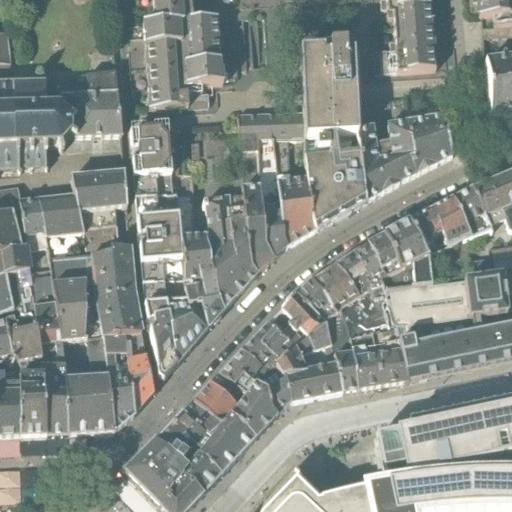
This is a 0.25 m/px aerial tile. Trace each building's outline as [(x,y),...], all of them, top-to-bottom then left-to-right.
[(151,0),(153,27),(142,27),(148,116),(208,112),(207,99),(186,100),(186,92),(222,89),(219,46),(218,22),(198,24),(197,16),(191,16),(190,0),(384,0),(385,4),(380,4),(380,12),(380,14),(386,14),(387,22),(392,21),(393,33),(394,46),(388,47),(389,57),(395,56),(396,78),(435,76),(430,9),(424,9),(423,0),(151,0)] [(511,0),(474,0),(475,6),(478,6),(479,21),(493,20),(494,31),(499,31),(511,30),(511,29),(511,0)] [(511,41),(511,30),(499,31),(494,31),(481,32),(483,43),(511,41)] [(0,68),(11,68),(7,37),(0,37),(0,68)] [(365,208),(357,135),(355,104),(353,104),(348,73),(350,73),(347,57),(345,57),(345,47),(328,48),(329,58),(323,59),(323,54),(305,55),(302,75),(304,75),(304,107),(302,107),(302,118),(304,145),(304,167),(305,179),(306,185),(314,236),(338,223),(365,208)] [(511,117),(511,63),(484,67),(487,96),(489,124),(511,117)] [(77,139),(76,143),(121,142),(115,77),(86,80),(75,81),(77,93),(44,94),(45,111),(57,111),(59,105),(61,107),(62,107),(60,112),(69,122),(74,119),(76,123),(71,125),(72,137),(77,139)] [(70,141),(76,143),(77,139),(72,137),(71,125),(76,123),(74,119),(69,122),(60,112),(62,107),(61,107),(59,105),(57,111),(45,111),(44,94),(44,90),(46,87),(45,85),(42,87),(28,88),(28,84),(25,84),(25,88),(15,88),(14,85),(10,85),(11,88),(0,88),(0,176),(14,176),(18,180),(21,177),(21,174),(29,174),(29,177),(31,177),(31,174),(44,173),(46,176),(48,175),(47,173),(46,152),(58,152),(60,157),(64,156),(61,150),(70,141)] [(288,145),(304,145),(302,118),(237,120),(238,142),(238,161),(256,160),(257,141),(271,141),(271,145),(288,145)] [(408,127),(415,181),(452,162),(445,138),(443,121),(408,127)] [(398,189),(415,181),(408,127),(388,130),(390,147),(374,149),(372,132),(357,135),(365,208),(398,190),(398,189)] [(133,181),(171,179),(167,140),(165,140),(165,135),(129,138),(133,181)] [(273,265),(286,253),(278,217),(276,187),(271,145),(271,141),(257,141),(256,160),(257,180),(265,250),(273,265)] [(286,253),(314,236),(306,185),(290,186),(288,145),(271,145),(276,187),(278,217),(286,253)] [(257,180),(256,160),(238,161),(239,180),(242,202),(248,250),(256,280),(273,265),(265,250),(257,180)] [(109,253),(118,253),(115,215),(127,213),(124,179),(124,176),(97,179),(71,181),(72,199),(74,199),(82,239),(85,260),(89,260),(110,259),(109,253)] [(471,194),(489,231),(504,225),(508,238),(511,236),(511,178),(511,177),(471,194)] [(134,202),(172,199),(171,179),(133,181),(134,202)] [(40,254),(48,253),(46,243),(39,204),(20,206),(18,194),(0,196),(0,218),(12,215),(20,214),(24,241),(24,251),(27,250),(28,256),(40,254)] [(491,235),(489,231),(471,194),(463,198),(452,204),(472,242),(479,240),(491,235)] [(39,204),(46,243),(66,241),(82,239),(74,199),(72,199),(56,201),(39,204)] [(137,224),(178,221),(176,199),(172,199),(134,202),(137,224)] [(223,315),(256,280),(248,250),(242,202),(204,207),(208,241),(205,241),(218,308),(223,315)] [(407,228),(426,262),(437,257),(431,244),(441,239),(448,253),(472,242),(452,204),(407,228)] [(0,218),(0,256),(21,252),(12,215),(0,218)] [(138,246),(180,243),(178,221),(137,224),(138,246)] [(413,291),(415,291),(432,289),(429,262),(426,262),(407,228),(382,241),(400,275),(384,282),(381,284),(385,294),(413,291)] [(214,325),(223,315),(218,308),(205,241),(180,244),(182,265),(184,288),(185,306),(186,313),(194,312),(200,310),(206,334),(214,325)] [(384,282),(400,275),(382,241),(366,250),(384,282)] [(182,265),(180,244),(180,243),(138,246),(140,268),(182,265)] [(0,279),(4,279),(30,273),(31,273),(28,256),(27,250),(24,251),(21,252),(0,256),(0,279)] [(381,284),(384,282),(366,250),(353,258),(365,280),(363,281),(368,296),(370,295),(383,291),(381,284)] [(92,278),(132,275),(130,252),(118,253),(109,253),(110,259),(89,260),(92,278)] [(352,293),(363,281),(365,280),(353,258),(343,265),(343,264),(336,269),(352,293)] [(110,423),(103,342),(101,342),(97,322),(94,301),(92,278),(89,260),(85,260),(48,263),(52,289),(53,299),(55,319),(58,348),(61,348),(72,347),(86,345),(91,382),(83,383),(79,383),(65,384),(62,384),(68,442),(85,441),(87,441),(113,439),(110,423)] [(141,291),(184,288),(182,265),(140,268),(141,291)] [(360,302),(368,296),(363,281),(352,293),(336,269),(311,286),(335,319),(337,318),(360,303),(360,302)] [(45,443),(41,381),(28,381),(27,368),(41,365),(39,350),(37,332),(33,301),(30,273),(4,279),(14,322),(2,325),(2,327),(13,361),(18,369),(20,373),(18,381),(19,390),(19,444),(45,443)] [(94,301),(134,297),(132,275),(92,278),(94,301)] [(0,327),(2,327),(2,325),(14,322),(4,279),(0,279),(0,327)] [(469,322),(506,317),(501,281),(464,286),(469,322)] [(326,326),(335,319),(311,286),(295,300),(321,329),(326,326)] [(423,384),(475,373),(511,365),(511,316),(506,317),(469,322),(464,286),(446,289),(415,294),(415,291),(413,291),(385,294),(382,294),(394,335),(396,348),(415,344),(423,384)] [(163,308),(185,306),(184,288),(141,291),(144,309),(163,308)] [(405,389),(405,388),(399,357),(396,348),(394,335),(382,294),(385,294),(383,291),(370,295),(368,296),(373,315),(375,338),(379,360),(385,392),(405,389)] [(370,394),(385,392),(379,360),(375,338),(373,315),(368,296),(360,302),(360,303),(337,318),(348,336),(351,354),(364,352),(365,362),(370,394)] [(97,322),(138,317),(134,297),(94,301),(97,322)] [(45,443),(68,442),(62,384),(58,348),(55,319),(53,299),(33,301),(37,332),(39,350),(55,349),(57,371),(40,371),(41,381),(45,443)] [(292,354),(321,329),(295,300),(294,300),(293,302),(287,308),(288,308),(283,313),(283,312),(282,314),(267,329),(292,354)] [(192,352),(206,334),(199,311),(194,312),(186,313),(185,306),(163,308),(175,372),(192,352)] [(172,376),(175,372),(163,308),(144,309),(158,382),(159,382),(163,386),(171,376),(172,376)] [(97,322),(101,342),(103,342),(123,340),(125,340),(142,338),(138,317),(97,322)] [(342,399),(357,396),(352,358),(351,354),(348,336),(337,318),(335,319),(326,326),(325,330),(332,352),(333,360),(335,370),(334,370),(342,399)] [(342,399),(334,370),(306,375),(299,362),(332,352),(325,330),(326,326),(321,329),(292,354),(278,366),(271,372),(282,386),(290,409),(342,399)] [(0,444),(19,444),(19,390),(18,381),(20,373),(18,369),(13,361),(2,327),(0,327),(0,444)] [(278,366),(292,354),(267,329),(254,343),(278,366)] [(114,439),(134,421),(126,370),(115,371),(114,359),(126,358),(123,340),(103,342),(110,423),(113,439),(114,439)] [(126,370),(134,421),(153,398),(146,363),(132,366),(130,346),(126,346),(125,340),(123,340),(126,358),(126,370)] [(271,372),(278,366),(254,343),(241,356),(266,378),(271,372)] [(407,387),(423,384),(415,344),(396,348),(399,357),(405,388),(406,388),(406,389),(407,388),(407,387)] [(370,394),(365,362),(364,352),(351,354),(352,358),(357,396),(370,394)] [(218,380),(245,404),(266,378),(241,356),(218,380)] [(275,423),(276,422),(272,418),(264,400),(282,386),(271,372),(266,378),(245,404),(237,415),(230,423),(255,445),(257,443),(256,443),(261,438),(261,439),(263,437),(263,436),(267,432),(268,432),(270,430),(269,430),(273,425),(274,425),(276,424),(275,423)] [(237,415),(245,404),(218,380),(208,390),(237,415)] [(276,422),(290,409),(282,386),(264,400),(272,418),(276,422)] [(230,423),(237,415),(208,390),(192,408),(216,430),(220,434),(230,423)] [(511,511),(511,407),(408,428),(409,435),(373,443),(377,461),(374,461),(377,476),(380,475),(382,486),(383,486),(384,489),(404,485),(405,490),(383,492),(358,497),(316,509),(312,505),(316,501),(317,503),(319,501),(292,476),(259,511),(511,511)] [(205,441),(216,430),(192,408),(181,419),(205,441)] [(182,482),(201,461),(194,454),(205,441),(181,419),(171,429),(172,429),(138,463),(125,476),(128,479),(125,482),(147,504),(154,511),(162,511),(170,503),(166,500),(182,482)] [(201,461),(220,481),(255,445),(230,423),(220,434),(216,430),(205,441),(194,454),(201,461)] [(202,500),(220,481),(201,461),(182,482),(202,500)] [(190,511),(202,500),(182,482),(166,500),(170,503),(162,511),(190,511)]
